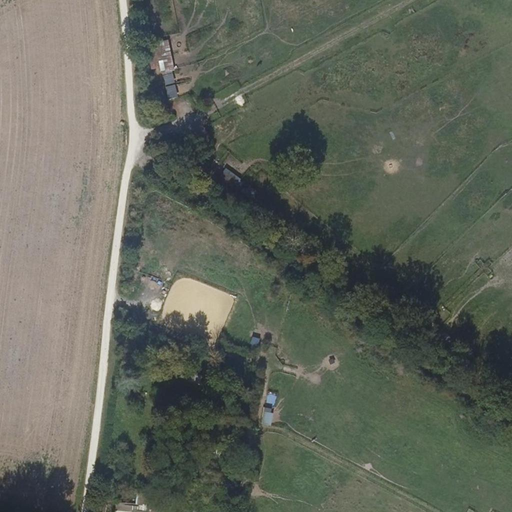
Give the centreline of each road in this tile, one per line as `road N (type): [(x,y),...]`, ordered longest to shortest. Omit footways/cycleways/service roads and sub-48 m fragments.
road 1 (track): [(119,0),(125,158),(81,511)]
road 2 (track): [(126,140),(468,398),(511,422)]
